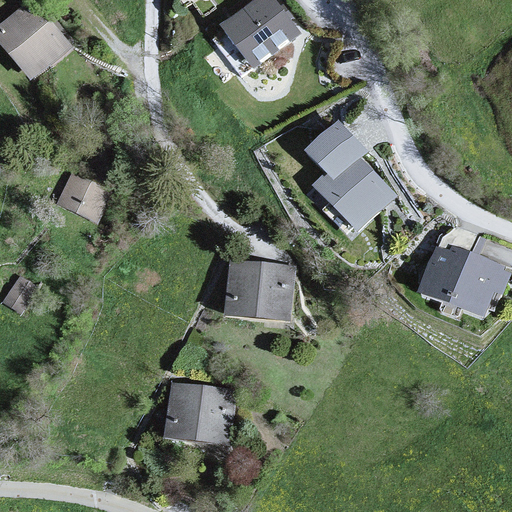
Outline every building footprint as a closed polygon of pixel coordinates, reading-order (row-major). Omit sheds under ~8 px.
[(33,0),(28,0),(0,22),(0,41),(30,80),(71,48),(33,0)] [(274,0),(253,0),(221,26),(254,67),(299,31),(274,0)] [(327,172),(315,184),(358,229),(393,195),(357,158),(366,150),(338,121),(307,150),(327,172)] [(114,192),(73,171),(56,204),(97,225),(114,192)] [(502,269),(504,264),(453,244),(450,251),(435,245),(418,290),(485,316),(494,291),(501,294),(510,272),(502,269)] [(294,266),(232,260),(225,315),(288,322),(294,266)] [(20,276),(2,302),(21,315),(39,289),(20,276)] [(237,389),(171,382),(165,437),(230,445),(237,389)]
